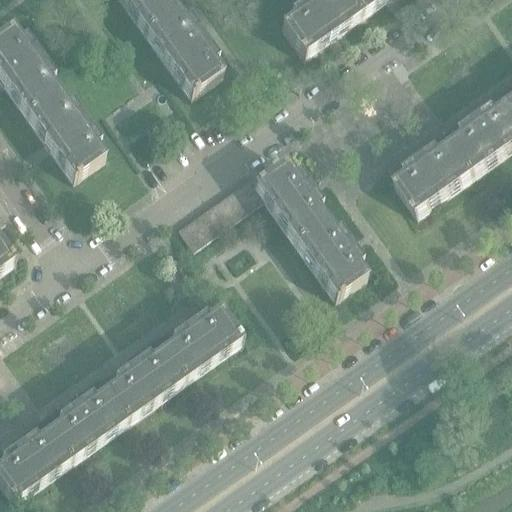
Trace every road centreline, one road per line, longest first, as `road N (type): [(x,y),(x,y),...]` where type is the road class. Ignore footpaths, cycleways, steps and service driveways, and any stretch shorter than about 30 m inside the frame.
road 1 (residential): [(78,279),(471,0)]
road 2 (secondary): [(511,269),(171,511)]
road 3 (secondary): [(232,511),(511,314)]
road 4 (residential): [(78,279),(0,168)]
